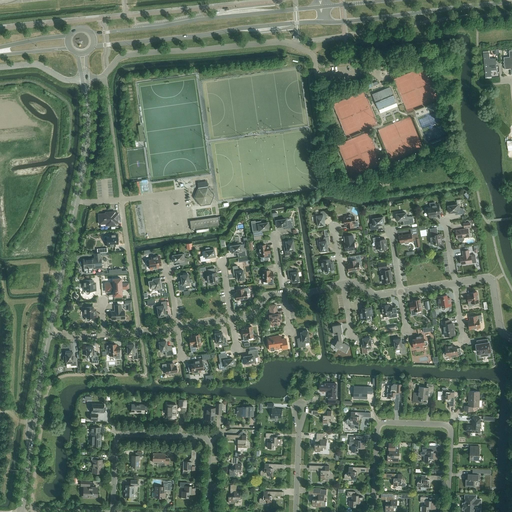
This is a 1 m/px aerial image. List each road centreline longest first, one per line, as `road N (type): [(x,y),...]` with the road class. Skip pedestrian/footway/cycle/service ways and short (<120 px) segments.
road 1 (unclassified): [(48,332),(83,162),(84,80)]
road 2 (unclassified): [(84,80),(124,55),(280,42),(307,51),(315,65)]
road 3 (residential): [(373,511),(381,422),(450,429),(447,511)]
road 4 (residential): [(112,511),(115,441),(123,433),(206,438),(206,511)]
road 5 (secondary): [(92,46),(320,22)]
road 6 (secondary): [(317,7),(91,33)]
road 7 (secondary): [(328,22),(511,2)]
road 8 (unclassified): [(20,511),(48,332)]
